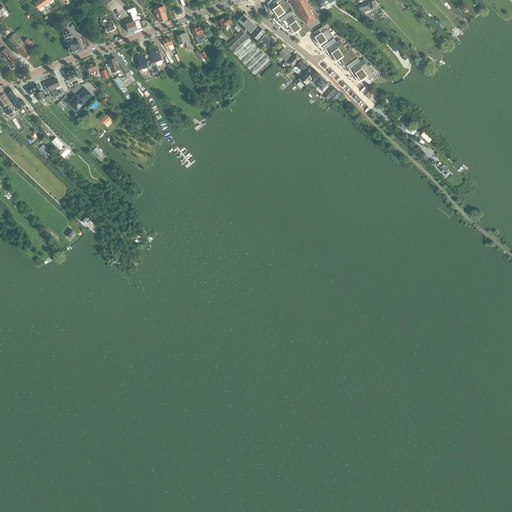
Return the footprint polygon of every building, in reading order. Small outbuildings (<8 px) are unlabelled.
[(39,0),(38,0),(35,3),(39,9),(44,6),(39,0)] [(277,0),(272,2),(270,3),(270,5),(270,7),(274,13),(273,13),(276,17),(278,16),(279,18),(276,20),(287,28),(289,27),(291,29),(290,29),(293,33),(297,31),(301,36),(300,37),(309,31),(311,29),(311,28),(296,17),(286,0),(277,0)] [(286,0),(296,17),(311,28),(320,23),(315,13),(313,14),(307,1),(308,1),(307,0),(286,0)] [(367,2),(358,4),(360,10),(362,14),(363,13),(364,13),(366,15),(368,13),(366,11),(369,8),(367,2)] [(159,22),(167,19),(164,11),(166,10),(164,5),(154,9),(154,11),(156,16),(157,16),(159,22)] [(134,21),(126,24),(130,33),(131,32),(143,28),(143,27),(140,20),(140,19),(139,16),(137,17),(137,16),(136,14),(137,14),(135,7),(133,8),(127,10),(128,12),(130,12),(131,16),(134,21)] [(251,34),(258,26),(257,26),(258,25),(246,13),(238,21),(250,32),(249,33),(251,34)] [(232,23),(228,16),(224,18),(219,21),(223,28),(228,25),(228,26),(230,24),(231,26),(233,25),(232,23)] [(107,32),(115,28),(111,20),(103,23),(107,32)] [(315,38),(319,44),(336,33),(327,23),(314,32),(317,37),(314,39),(315,38)] [(7,26),(2,31),(6,36),(11,31),(7,26)] [(201,26),(193,30),(195,36),(198,44),(202,42),(201,39),(204,38),(205,38),(203,33),(204,33),(201,26)] [(258,26),(251,34),(257,40),(259,37),(260,38),(265,31),(263,29),(263,30),(260,27),(258,26)] [(69,31),(63,33),(65,38),(68,45),(67,45),(70,53),(75,52),(75,51),(77,51),(81,49),(78,40),(75,41),(73,35),(71,36),(69,31)] [(270,60),(251,41),(247,36),(242,31),(226,46),(231,51),(254,75),(270,60)] [(27,47),(24,43),(15,33),(8,39),(25,58),(33,52),(28,46),(27,47)] [(191,46),(186,33),(177,36),(180,45),(184,44),(185,48),(187,47),(191,46)] [(331,54),(347,42),(346,40),(337,35),(336,33),(319,44),(321,47),(320,47),(323,51),(327,48),(331,54)] [(270,49),(274,44),(270,41),(271,39),(265,34),(260,40),(266,45),(270,49)] [(170,37),(163,40),(166,47),(168,51),(174,48),(173,44),(170,37)] [(30,48),(34,45),(28,38),(24,42),(30,48)] [(343,64),(359,52),(347,42),(331,54),(333,56),(332,57),(335,61),(339,58),(343,64)] [(156,49),(155,47),(149,49),(152,59),(150,60),(153,69),(156,72),(159,71),(156,62),(163,60),(159,50),(159,51),(158,48),(156,49)] [(280,54),(277,58),(279,60),(281,57),(285,61),(291,56),(289,54),(290,52),(284,47),(279,54),(280,54)] [(6,48),(0,53),(0,55),(9,65),(16,59),(6,48)] [(200,60),(204,58),(198,50),(195,52),(200,60)] [(355,73),(370,63),(359,52),(343,64),(345,66),(344,67),(347,71),(351,68),(355,73)] [(137,56),(139,64),(137,64),(139,71),(147,68),(148,70),(149,70),(151,74),(156,72),(153,69),(150,60),(147,61),(144,53),(137,56)] [(285,61),(283,64),(285,66),(288,62),(292,66),(294,64),(296,65),(300,60),(299,59),(300,58),(296,54),(293,57),(291,56),(285,61)] [(118,66),(116,58),(108,61),(110,67),(107,68),(109,75),(114,73),(113,72),(120,70),(119,65),(118,66)] [(292,70),(294,68),(301,74),(303,72),(308,66),(301,59),(300,60),(296,65),(294,64),(292,66),(290,69),(292,70)] [(88,69),(86,70),(88,74),(88,75),(92,74),(93,75),(95,74),(95,73),(96,73),(96,72),(98,71),(98,69),(95,62),(87,65),(88,69)] [(355,73),(359,79),(363,76),(363,78),(365,76),(366,77),(365,77),(371,82),(370,83),(381,72),(370,63),(355,73)] [(306,71),(299,79),(307,86),(310,82),(311,81),(314,78),(316,75),(317,75),(318,73),(311,66),(306,70),(307,71),(306,72),(306,71)] [(75,69),(65,73),(67,80),(77,75),(79,79),(82,77),(79,70),(76,71),(75,69)] [(310,82),(316,88),(316,87),(317,88),(315,89),(321,94),(326,89),(329,86),(327,84),(328,83),(327,83),(328,82),(325,80),(325,81),(323,79),(323,78),(321,76),(320,76),(319,77),(316,75),(314,78),(311,81),(310,82)] [(118,77),(113,80),(119,88),(123,85),(118,77)] [(51,81),(46,83),(50,90),(53,98),(59,95),(57,90),(61,88),(60,86),(56,78),(52,80),(52,81),(51,81)] [(86,87),(81,82),(73,89),(78,94),(86,87)] [(36,83),(31,86),(35,93),(35,94),(39,101),(45,98),(42,91),(38,92),(38,91),(39,91),(36,83)] [(31,86),(27,88),(30,95),(35,93),(31,86)] [(321,94),(321,95),(323,97),(323,96),(327,100),(329,98),(331,100),(332,98),(335,102),(339,98),(338,97),(341,93),(337,89),(337,90),(335,91),(333,90),(334,89),(331,87),(328,91),(326,89),(321,94)] [(70,100),(67,102),(76,112),(79,109),(77,107),(91,95),(86,89),(77,97),(76,96),(71,101),(70,100)] [(7,94),(14,104),(19,101),(12,91),(7,94)] [(4,93),(0,95),(0,103),(3,108),(4,107),(4,108),(4,109),(8,115),(8,114),(12,112),(13,112),(9,106),(8,106),(7,105),(10,103),(4,93)] [(14,104),(19,110),(23,107),(22,106),(25,104),(23,101),(20,103),(19,101),(14,104)] [(101,120),(105,125),(107,127),(114,120),(107,114),(101,120)] [(399,123),(406,130),(412,125),(405,118),(399,123)] [(424,131),(421,134),(429,141),(432,139),(424,131)] [(56,137),(52,142),(59,149),(61,150),(59,152),(64,158),(70,152),(65,146),(63,148),(61,147),(64,145),(56,137)] [(46,154),(49,151),(43,145),(40,148),(46,154)] [(96,147),(93,150),(100,157),(104,154),(96,147)] [(443,164),(439,168),(445,175),(449,171),(443,164)] [(84,223),(88,217),(85,215),(80,220),(84,223)] [(70,238),(75,232),(71,229),(66,235),(70,238)]
